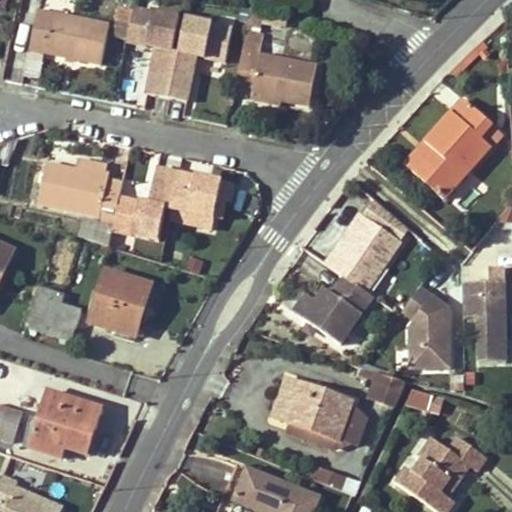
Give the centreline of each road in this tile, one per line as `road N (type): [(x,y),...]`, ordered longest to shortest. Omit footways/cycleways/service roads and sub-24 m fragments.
road 1 (tertiary): [(130,511),(248,273),(319,178)]
road 2 (residential): [(319,178),(0,96)]
road 3 (tertiary): [(319,178),(437,53)]
road 4 (residential): [(437,53),(328,0)]
